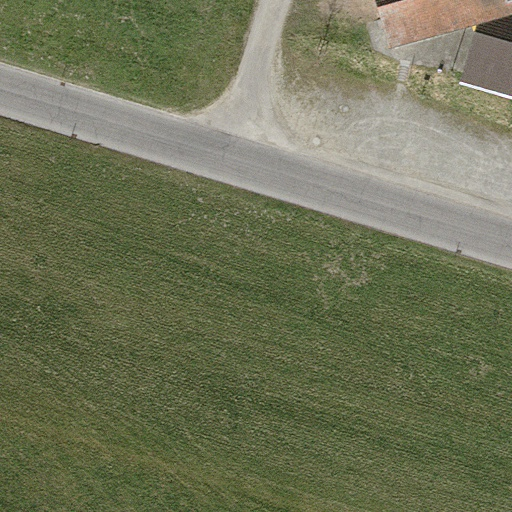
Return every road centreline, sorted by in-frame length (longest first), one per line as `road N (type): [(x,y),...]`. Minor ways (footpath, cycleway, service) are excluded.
road 1 (unclassified): [(511,243),(0,89)]
road 2 (track): [(279,0),(234,160)]
